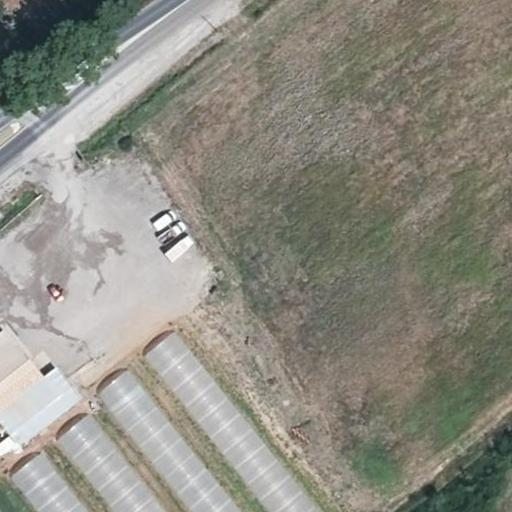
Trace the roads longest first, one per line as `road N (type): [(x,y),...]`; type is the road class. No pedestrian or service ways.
road 1 (secondary): [(0,157),(196,0)]
road 2 (secondary): [(179,0),(0,120)]
